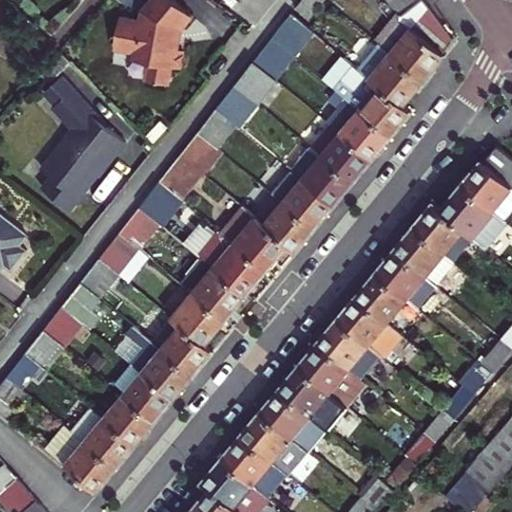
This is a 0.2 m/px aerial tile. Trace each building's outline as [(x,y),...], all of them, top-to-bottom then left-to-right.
[(189,13),(173,0),(151,0),(143,10),(141,22),(119,17),(113,44),(133,49),(133,59),(145,61),(142,73),(147,79),(157,81),(164,77),(166,66),(174,67),(179,49),(170,47),(168,41),(166,36),(189,13)] [(309,19),(323,0),(302,0),(296,9),(309,19)] [(454,41),(429,8),(423,0),(418,0),(399,14),(378,44),(391,54),(423,81),(439,63),(445,56),(442,54),(454,41)] [(399,14),(418,0),(393,0),(390,3),(399,14)] [(273,37),(294,55),(296,56),(301,50),(315,33),(292,13),(273,37)] [(273,37),(255,61),(276,78),(294,55),(273,37)] [(358,69),(365,75),(403,106),(412,95),(423,81),(391,54),(378,44),(358,69)] [(296,56),(304,63),(309,57),(301,50),(296,56)] [(70,61),(61,53),(43,71),(52,81),(70,61)] [(276,78),(255,61),(236,85),(257,102),(276,78)] [(51,106),(70,126),(54,147),(55,151),(42,168),(50,175),(41,186),(59,200),(69,198),(70,197),(76,201),(85,189),(81,186),(86,178),(93,169),(95,171),(98,171),(101,170),(125,139),(101,120),(99,121),(99,116),(59,74),(52,81),(43,90),(55,102),(51,106)] [(334,89),(346,98),(391,136),(400,126),(411,113),(403,106),(365,75),(354,88),(343,78),(334,89)] [(257,102),(236,85),(217,108),(237,124),(239,126),(257,102)] [(327,121),(329,123),(372,159),(382,147),(391,136),(346,98),(327,121)] [(217,108),(199,131),(219,148),(237,124),(217,108)] [(329,123),(310,146),(353,183),(362,171),(372,159),(329,123)] [(199,131),(181,155),(203,174),(205,175),(223,152),(219,148),(199,131)] [(310,146),(290,169),(334,206),(344,193),(353,183),(310,146)] [(511,159),(497,146),(483,163),(481,162),(475,168),(461,185),(502,219),(511,208),(511,159)] [(203,174),(181,155),(160,181),(180,197),(183,199),(203,174)] [(271,192),(273,194),(315,229),(324,217),(334,206),(290,169),(271,192)] [(180,197),(160,181),(140,207),(160,223),(180,197)] [(506,222),(502,219),(461,185),(449,200),(440,211),(473,237),(485,247),(506,222)] [(315,229),(273,194),(254,217),(288,246),(295,252),(303,243),(315,229)] [(453,260),(473,237),(440,211),(433,204),(422,217),(413,227),(445,253),(453,260)] [(241,206),(222,233),(267,271),(274,262),(288,246),(254,217),(241,206)] [(160,223),(140,207),(120,232),(140,248),(149,236),(160,223)] [(0,213),(0,268),(3,264),(10,270),(26,249),(19,244),(26,234),(0,213)] [(426,276),(445,253),(413,227),(403,240),(394,250),(426,276)] [(119,273),(128,281),(148,256),(140,248),(120,232),(100,257),(119,273)] [(222,233),(202,258),(246,296),(257,283),(267,271),(222,233)] [(148,256),(158,244),(149,236),(140,248),(148,256)] [(434,284),(426,276),(394,250),(385,262),(375,274),(407,300),(415,306),(434,284)] [(453,260),(445,253),(426,276),(434,284),(453,260)] [(119,273),(100,257),(82,281),(100,297),(119,273)] [(181,283),(193,293),(225,321),(235,309),(246,296),(202,258),(181,283)] [(388,323),(407,300),(375,274),(364,287),(356,296),(388,323)] [(91,309),(100,297),(82,281),(63,305),(84,322),(90,328),(99,317),(91,309)] [(193,293),(172,318),(205,346),(216,332),(225,321),(193,293)] [(368,346),(388,323),(356,296),(347,308),(337,320),(368,346)] [(84,322),(63,305),(45,329),(65,346),(84,322)] [(172,318),(153,341),(193,375),(203,363),(212,352),(205,346),(172,318)] [(381,356),(368,346),(337,320),(328,331),(318,343),(362,379),(381,356)] [(143,372),(174,398),(185,385),(193,375),(153,341),(134,325),(127,333),(144,347),(131,363),(132,364),(143,372)] [(511,328),(502,340),(511,348),(511,328)] [(47,369),(65,346),(45,329),(26,352),(47,369)] [(511,348),(502,340),(482,363),(494,373),(511,351),(511,348)] [(343,402),(362,379),(318,343),(309,353),(299,366),(330,392),(343,402)] [(28,393),(47,369),(26,352),(7,376),(28,393)] [(482,363),(463,386),(475,396),(494,373),(482,363)] [(114,387),(124,395),(143,372),(132,364),(114,387)] [(311,416),(330,392),(299,366),(288,378),(279,389),(311,416)] [(143,372),(124,395),(155,422),(165,409),(174,398),(143,372)] [(28,393),(7,376),(0,385),(0,409),(9,417),(28,393)] [(444,409),(455,419),(475,396),(463,386),(444,409)] [(328,429),(311,416),(279,389),(269,401),(260,412),(308,452),(328,429)] [(124,395),(104,418),(136,445),(146,432),(155,422),(124,395)] [(92,408),(73,431),(85,441),(116,468),(127,455),(136,445),(104,418),(92,408)] [(289,475),(308,452),(260,412),(249,426),(241,436),(273,462),(289,475)] [(441,413),(425,432),(436,442),(452,422),(441,413)] [(491,492),(511,467),(511,419),(447,496),(464,511),(474,511),(476,510),(491,492)] [(73,431),(66,425),(46,449),(53,455),(73,431)] [(53,455),(97,491),(107,479),(116,468),(85,441),(73,431),(53,455)] [(417,465),(436,442),(425,432),(406,455),(417,465)] [(289,475),(273,462),(241,436),(233,446),(222,458),(254,485),(265,494),(275,481),(281,485),(289,475)] [(386,477),(397,487),(417,465),(406,455),(386,477)] [(249,511),(265,494),(254,485),(222,458),(213,470),(203,482),(211,488),(234,508),(239,511),(249,511)] [(0,492),(16,477),(5,463),(0,468),(0,492)] [(358,493),(362,497),(379,478),(374,474),(358,493)] [(21,511),(23,511),(37,500),(16,477),(0,492),(0,500),(9,511),(16,505),(21,511)] [(379,478),(362,497),(378,510),(394,491),(379,478)] [(239,511),(234,508),(211,488),(199,501),(190,511),(239,511)] [(491,492),(476,510),(477,511),(486,511),(498,498),(491,492)] [(349,511),(376,511),(378,510),(362,497),(349,511)] [(47,511),(37,500),(23,511),(47,511)]
